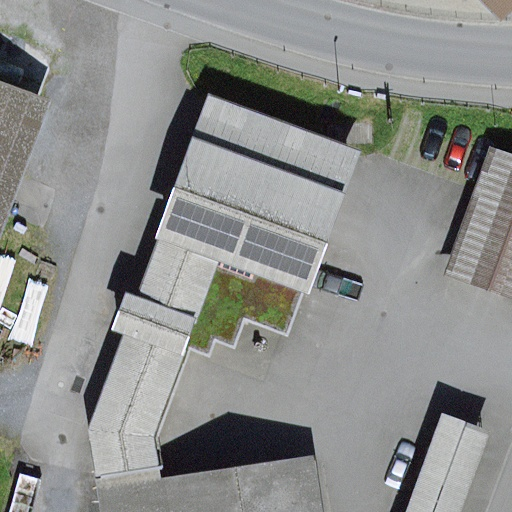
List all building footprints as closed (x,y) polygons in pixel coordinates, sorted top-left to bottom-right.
[(511,0),(488,0),(507,19),(511,14),(511,0)] [(0,241),(51,104),(0,85),(0,241)] [(348,155),(215,106),(142,305),(128,300),(117,329),(131,334),(94,433),(106,511),(279,511),(273,471),(153,488),(145,438),(177,351),(206,362),(215,336),(231,341),(241,313),(283,329),(348,155)] [(453,271),(511,291),(511,163),(495,157),(453,271)] [(455,511),(483,438),(442,423),(409,511),(455,511)] [(319,511),(312,465),(273,471),(279,511),(319,511)]
